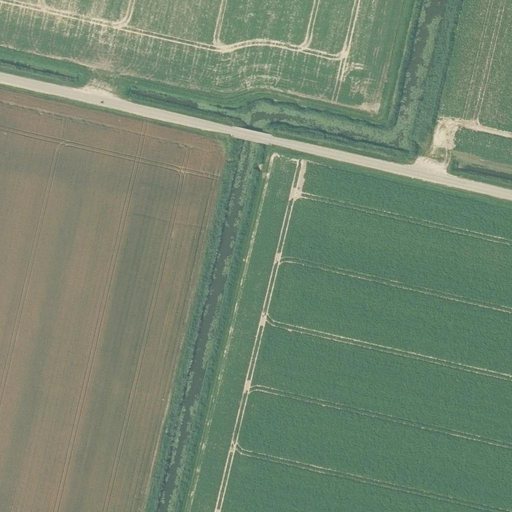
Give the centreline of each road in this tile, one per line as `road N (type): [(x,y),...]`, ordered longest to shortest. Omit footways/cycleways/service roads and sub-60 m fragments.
road 1 (unclassified): [(511,195),(0,77)]
road 2 (track): [(423,175),(464,0)]
